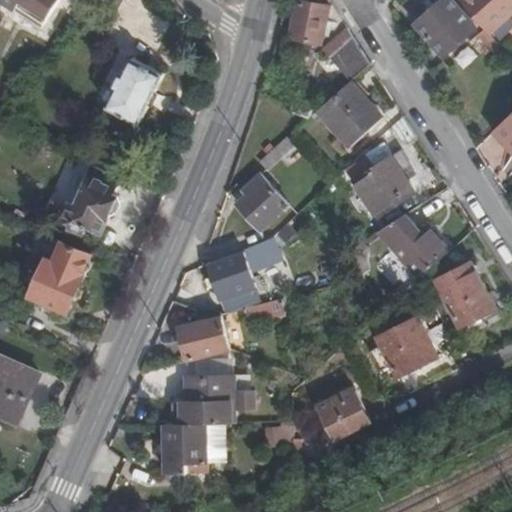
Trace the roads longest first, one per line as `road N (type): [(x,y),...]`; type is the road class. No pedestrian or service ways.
road 1 (primary): [(53,511),(162,274),(244,36)]
road 2 (residential): [(511,238),(357,0)]
road 3 (residential): [(399,407),(511,350)]
